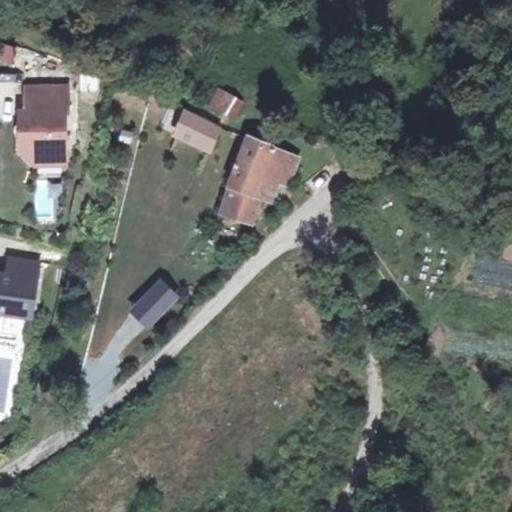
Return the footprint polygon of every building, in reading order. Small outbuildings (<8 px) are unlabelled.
[(15,51),(0,47),(0,63),(12,66),(15,51)] [(224,85),(215,102),(240,111),(248,96),(224,85)] [(40,163),(47,156),(70,156),(69,111),(72,111),(72,87),(32,87),(32,119),(26,119),(26,149),(40,163)] [(215,148),(226,128),(191,110),(180,131),(215,148)] [(303,159),(254,138),(227,208),(253,219),(263,193),(273,196),(280,181),(292,185),(303,159)] [(0,309),(34,316),(42,262),(15,258),(12,275),(0,273),(0,309)]
